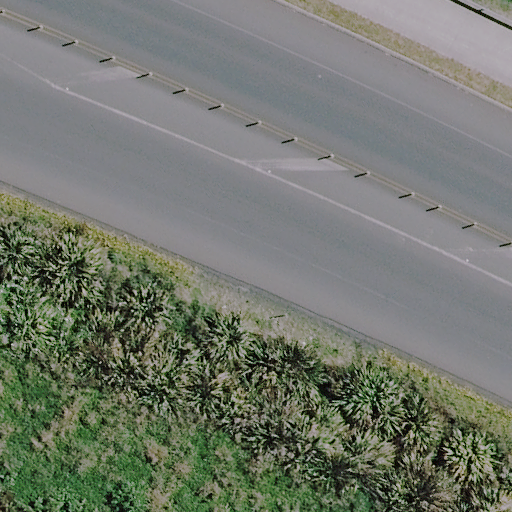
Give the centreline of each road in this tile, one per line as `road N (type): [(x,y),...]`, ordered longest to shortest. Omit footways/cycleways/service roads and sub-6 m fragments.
road 1 (primary): [(511,325),(0,92)]
road 2 (primary): [(87,0),(511,193)]
